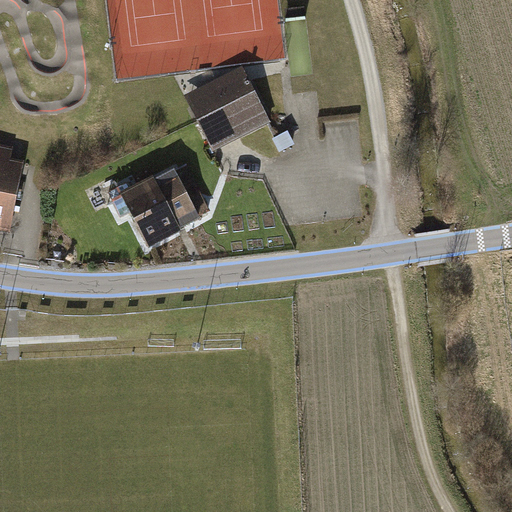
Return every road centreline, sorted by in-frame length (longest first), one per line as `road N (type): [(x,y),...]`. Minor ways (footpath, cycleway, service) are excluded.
road 1 (track): [(352,0),(373,77),(391,255),(424,451),(450,511)]
road 2 (tertiary): [(511,235),(163,280),(0,276)]
